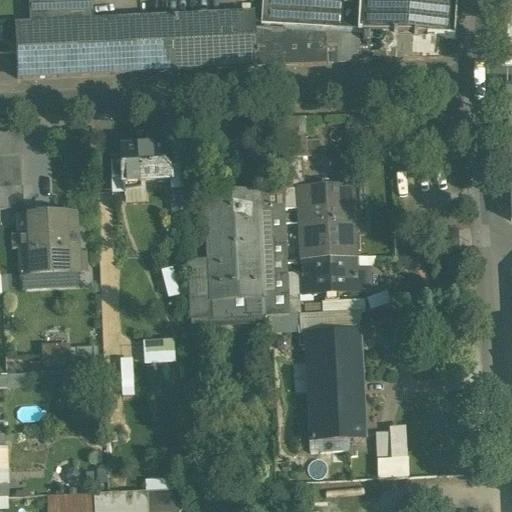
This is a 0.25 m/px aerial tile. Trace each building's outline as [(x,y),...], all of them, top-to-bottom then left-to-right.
[(90,0),(27,0),(29,27),(92,25),(90,0)] [(264,0),(262,26),(359,33),(360,34),(428,38),(438,38),(452,39),(455,0),(264,0)] [(29,27),(14,28),(17,80),(257,69),(257,66),(256,31),(255,17),(92,25),(29,27)] [(325,36),(256,31),(257,66),(327,63),(325,36)] [(359,38),(325,36),(327,63),(327,66),(358,64),(359,38)] [(362,41),(362,43),(362,45),(363,47),(365,48),(367,48),(369,48),(371,47),(372,45),(373,43),(372,41),(371,39),(369,38),(367,38),(365,38),(363,40),(362,41)] [(438,38),(428,38),(428,47),(437,47),(438,38)] [(388,49),(388,46),(388,44),(386,42),(384,40),(381,40),(379,40),(377,42),(375,44),(375,47),(375,49),(377,51),(379,53),(382,53),(384,53),(386,51),(388,49)] [(449,112),(426,113),(428,146),(451,145),(449,112)] [(305,136),(281,137),(282,161),(302,160),(306,160),(305,136)] [(157,150),(121,152),(123,186),(170,184),(168,146),(157,146),(157,150)] [(21,159),(0,159),(0,191),(22,191),(21,159)] [(302,160),(282,161),(283,192),(303,191),(302,160)] [(183,189),(169,190),(171,218),(185,217),(183,189)] [(303,191),(283,192),(284,212),(298,211),(301,262),(356,260),(351,189),(303,191)] [(284,212),(283,192),(258,194),(264,299),(210,301),(211,322),(268,319),(288,318),(284,212)] [(258,194),(205,196),(208,261),(210,301),(264,299),(258,194)] [(75,220),(21,222),(24,279),(77,277),(75,220)] [(356,260),(301,262),(302,298),(324,297),(325,304),(338,304),(337,298),(369,296),(368,271),(356,271),(356,260)] [(208,261),(187,262),(190,323),(211,322),(210,301),(208,261)] [(365,301),(345,302),(346,314),(358,314),(366,313),(365,301)] [(346,314),(336,315),(337,323),(358,322),(358,314),(346,314)] [(288,318),(268,319),(269,335),(300,333),(299,317),(288,318)] [(359,334),(305,336),(305,337),(299,337),(300,348),(305,348),(310,443),(353,441),(365,440),(359,334)] [(43,365),(59,365),(58,345),(42,345),(43,365)] [(126,449),(173,447),(173,429),(126,431),(126,449)] [(390,435),(376,435),(377,461),(391,460),(390,435)] [(353,441),(310,443),(310,455),(345,453),(346,459),(356,458),(356,447),(353,447),(353,441)] [(0,500),(8,500),(7,487),(0,487),(0,500)] [(171,492),(146,494),(147,511),(171,511),(171,505),(171,492)] [(183,492),(171,492),(171,505),(183,504),(183,492)] [(93,511),(93,497),(47,499),(47,511),(93,511)]
